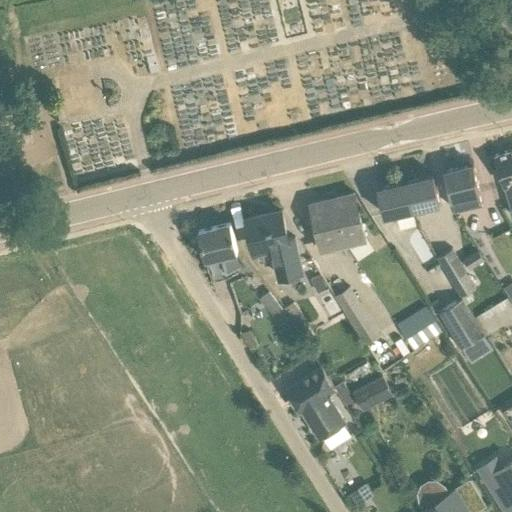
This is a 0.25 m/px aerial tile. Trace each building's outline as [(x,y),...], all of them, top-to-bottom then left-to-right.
[(511,149),(497,154),(511,205),(511,149)] [(474,163),(445,170),(455,208),(484,200),(474,163)] [(440,199),(434,173),(405,180),(412,206),(440,199)] [(405,180),(378,186),(384,213),(397,210),(412,206),(405,180)] [(355,191),(311,202),(322,247),(366,238),(355,191)] [(296,236),(289,238),(282,209),(247,217),(255,248),(273,244),(281,276),(304,270),(296,236)] [(206,257),(222,253),(225,265),(243,254),(238,249),(231,221),(199,230),(206,257)] [(454,247),(439,256),(462,295),(476,286),(454,247)] [(479,250),(465,259),(471,270),(486,262),(479,250)] [(312,278),(319,292),(328,287),(321,273),(312,278)] [(350,286),(336,295),(366,342),(380,333),(350,286)] [(464,296),(440,311),(461,347),(485,332),(476,316),(464,296)] [(511,302),(509,297),(476,316),(482,328),(485,332),(487,335),(511,319),(511,302)] [(277,318),(286,311),(280,303),(279,303),(271,309),(271,310),(277,318)] [(397,323),(413,349),(442,330),(426,304),(397,323)] [(300,332),(292,318),(287,321),(296,335),(300,332)] [(241,332),(251,348),(259,343),(252,330),(241,332)] [(329,391),(337,386),(323,363),(288,387),(302,409),(303,408),(321,435),(347,418),(329,391)] [(354,391),(364,409),(394,394),(384,374),(354,391)] [(339,390),(348,404),(355,399),(347,386),(339,390)] [(511,511),(511,460),(502,466),(496,457),(482,465),(509,511),(511,511)] [(425,509),(426,511),(469,511),(471,511),(486,502),(472,480),(457,489),(425,509)] [(366,498),(374,493),(369,482),(358,488),(350,493),(357,504),(366,498)]
